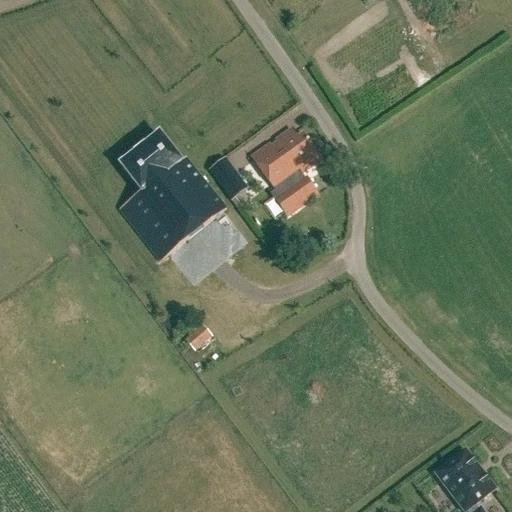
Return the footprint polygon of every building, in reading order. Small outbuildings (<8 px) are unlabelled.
[(304,184),(300,179),(321,164),(303,138),(297,142),(290,133),(252,161),(277,196),(288,188),(292,193),(289,195),(301,211),(317,199),(306,183),(304,184)] [(161,263),(225,212),(185,160),(179,165),(158,138),(121,167),(141,193),(119,211),(161,263)] [(236,154),(216,168),(225,181),(245,167),(236,154)] [(195,354),(212,339),(202,327),(185,342),(195,354)] [(481,511),(479,511),(477,511),(475,508),(495,492),(466,454),(436,477),(462,511),(481,511)]
